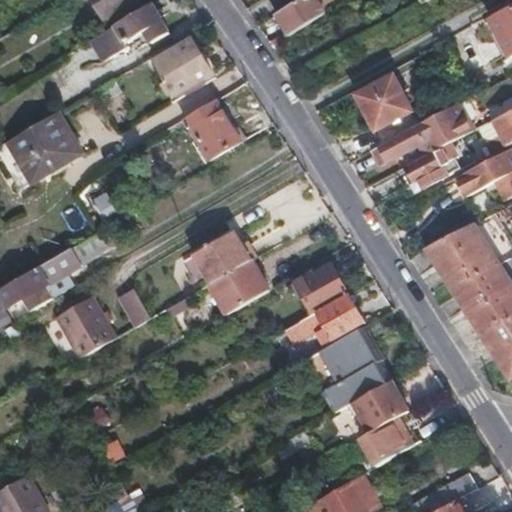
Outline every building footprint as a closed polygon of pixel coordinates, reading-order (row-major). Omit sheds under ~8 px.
[(97,0),(106,14),(130,0),(97,0)] [(301,0),(276,16),(289,37),(325,15),(320,7),(332,0),(301,0)] [(153,3),(91,39),(105,61),(130,46),(128,42),(146,32),(151,42),(170,31),(153,3)] [(511,56),(511,10),(491,22),(510,58),(511,56)] [(193,40),(156,62),(175,95),(213,74),(193,40)] [(411,113),(392,77),(356,96),(376,132),(411,113)] [(114,80),(105,85),(93,93),(99,104),(120,91),(114,80)] [(242,144),(218,102),(187,120),(211,161),(242,144)] [(415,148),(422,160),(475,132),(460,103),(369,151),(379,168),(415,148)] [(511,112),(493,123),(506,148),(511,145),(511,112)] [(64,129),(56,114),(7,143),(17,160),(20,158),(35,181),(73,158),(59,132),(64,129)] [(511,150),(460,178),(469,196),(500,181),(511,175),(511,177),(511,150)] [(405,171),(419,193),(456,174),(444,152),(405,171)] [(511,177),(511,175),(500,181),(508,199),(511,197),(511,177)] [(93,199),(103,220),(120,212),(109,191),(93,199)] [(458,234),(427,249),(509,381),(511,379),(511,285),(475,225),(458,234)] [(107,244),(101,233),(72,249),(79,261),(107,244)] [(211,284),(248,263),(232,235),(195,256),(211,284)] [(79,261),(72,249),(0,291),(0,299),(8,312),(26,303),(32,312),(74,288),(69,277),(83,268),(79,261)] [(207,287),(224,315),(269,289),(253,260),(248,263),(211,284),(207,287)] [(346,296),(329,267),(299,284),(314,312),(346,296)] [(137,326),(152,318),(136,289),(122,297),(137,326)] [(349,298),(319,315),(326,329),(316,334),(321,342),(330,338),(332,341),(363,323),(349,298)] [(55,321),(78,361),(115,339),(106,323),(111,320),(105,312),(101,314),(92,299),(55,321)] [(26,303),(8,312),(14,323),(32,312),(26,303)] [(326,329),(319,315),(293,329),(300,343),(316,334),(326,329)] [(363,328),(306,360),(336,413),(347,407),(393,381),(363,328)] [(393,381),(347,407),(363,436),(401,414),(409,410),(393,381)] [(446,395),(421,408),(432,430),(457,417),(446,395)] [(401,414),(363,436),(359,438),(375,467),(418,443),(401,414)] [(310,445),(303,431),(274,448),(281,461),(310,445)] [(114,464),(129,457),(121,440),(106,447),(114,464)] [(382,485),(374,469),(315,502),(319,511),(374,511),(391,502),(387,493),(382,485)] [(51,511),(32,476),(0,493),(0,511),(5,509),(6,511),(51,511)] [(388,482),(382,485),(387,493),(393,489),(388,482)] [(106,506),(110,511),(126,511),(118,499),(106,506)] [(435,511),(462,511),(456,500),(435,511)]
